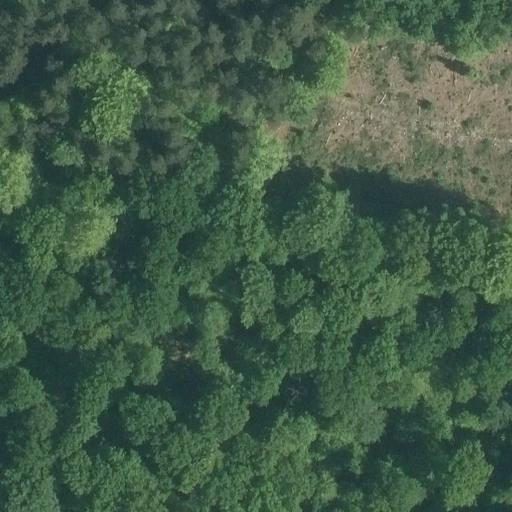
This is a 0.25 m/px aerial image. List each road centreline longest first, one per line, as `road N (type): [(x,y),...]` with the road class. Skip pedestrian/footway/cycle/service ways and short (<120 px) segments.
road 1 (track): [(84,0),(223,181),(511,237)]
road 2 (track): [(147,511),(222,325),(223,181)]
road 3 (track): [(0,140),(223,181)]
